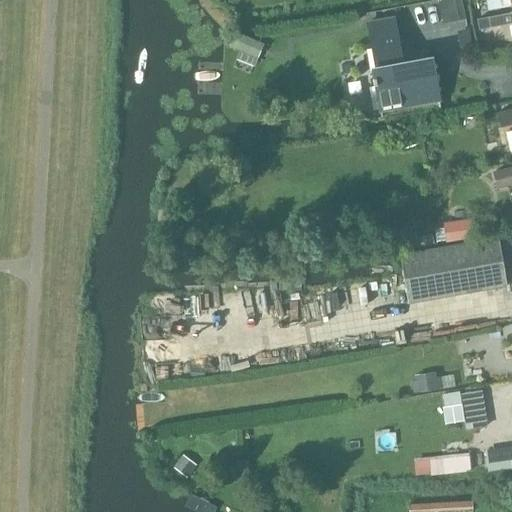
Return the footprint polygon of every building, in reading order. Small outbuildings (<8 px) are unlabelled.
[(453,0),(454,1),(439,4),(443,26),(466,22),(461,0),(453,0)] [(511,0),(498,0),(486,3),(487,10),(511,5),(511,6),(511,0)] [(511,14),(477,21),(479,32),(511,25),(511,14)] [(379,115),(441,103),(432,58),(402,64),(395,18),(367,25),(374,68),(370,69),(379,115)] [(470,32),(457,34),(460,50),(473,48),(470,32)] [(511,109),(497,113),(500,128),(511,125),(511,109)] [(511,168),(494,173),(497,189),(511,185),(511,168)] [(442,226),(445,243),(473,238),(470,221),(442,226)] [(498,239),(401,255),(408,302),(506,286),(498,239)] [(372,286),(312,297),(318,327),(378,317),(372,286)] [(417,391),(442,387),(439,370),(414,374),(417,391)] [(444,393),(448,421),(466,418),(467,427),(488,424),(482,388),(444,393)] [(487,473),(511,469),(511,447),(484,451),(487,473)] [(470,451),(415,456),(417,475),(472,469),(470,451)] [(199,467),(185,456),(175,468),(189,480),(199,467)] [(460,511),(473,511),(472,502),(409,505),(409,511),(460,511)]
